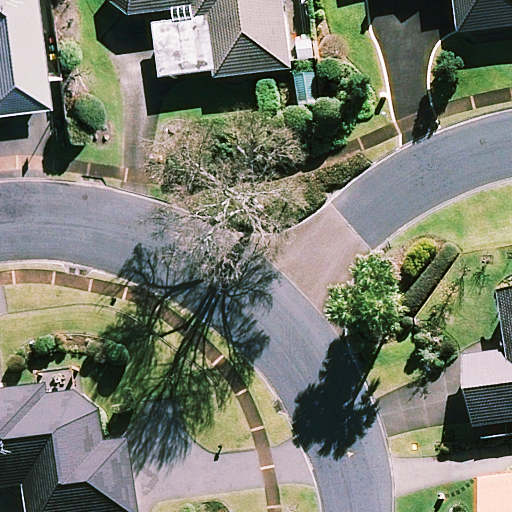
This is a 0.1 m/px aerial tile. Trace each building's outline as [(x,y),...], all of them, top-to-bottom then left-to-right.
[(0,0),(0,104),(48,99),(37,0),(0,0)] [(284,0),(116,0),(118,2),(122,7),(127,11),(133,14),(138,15),(145,16),(151,16),(157,14),(165,77),(216,71),(217,78),(293,69),(284,0)] [(511,0),(459,0),(463,32),(511,26),(511,0)] [(511,285),(503,286),(509,350),(469,353),(475,424),(511,420),(511,285)] [(0,488),(30,485),(33,511),(142,511),(133,438),(108,441),(104,407),(80,392),(77,370),(48,374),(49,383),(0,389),(0,488)] [(511,511),(511,476),(483,480),(487,511),(511,511)]
